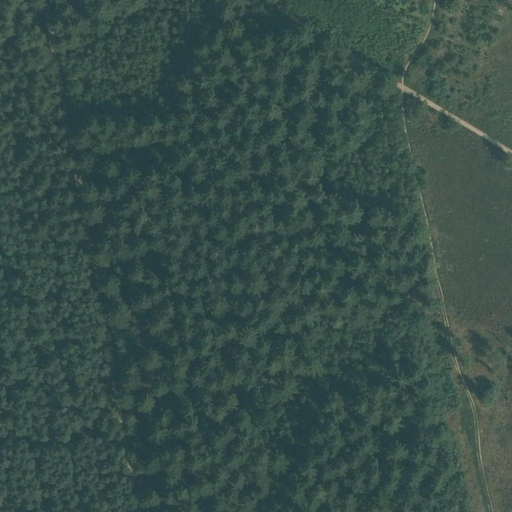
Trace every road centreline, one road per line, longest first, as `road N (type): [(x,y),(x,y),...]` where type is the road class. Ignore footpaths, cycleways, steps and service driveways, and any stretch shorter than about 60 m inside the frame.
road 1 (track): [(423,0),(397,85),(490,511)]
road 2 (track): [(43,0),(136,511)]
road 3 (track): [(511,156),(265,0)]
